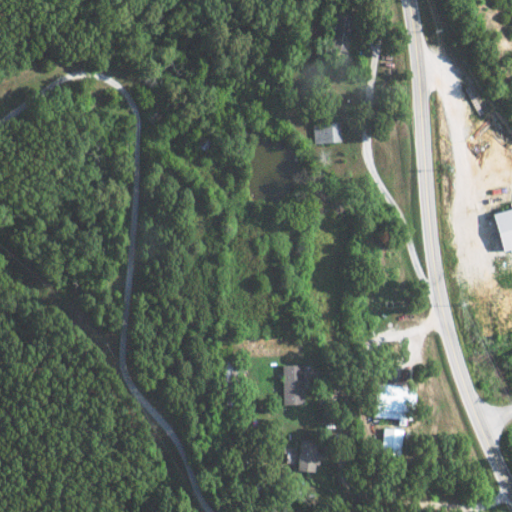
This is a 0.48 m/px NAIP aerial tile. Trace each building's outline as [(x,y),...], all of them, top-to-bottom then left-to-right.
[(345,51),(347,15),(328,14),(326,50),(345,51)] [(338,142),(337,122),(310,123),(311,143),(338,142)] [(511,207),(486,215),(496,253),(511,248),(511,207)] [(278,404),(300,403),(299,364),(277,364),(278,404)] [(315,442),(295,439),(292,469),(310,471),(311,462),(313,463),(315,442)]
